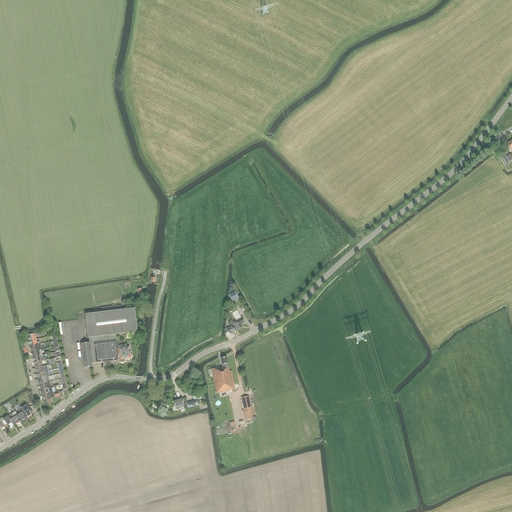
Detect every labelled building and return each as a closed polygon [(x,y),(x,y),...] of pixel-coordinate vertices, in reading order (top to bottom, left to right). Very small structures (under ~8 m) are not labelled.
[(232,302),(236,300),(238,299),(235,292),(229,295),(232,302)] [(117,356),(118,356),(115,335),(137,332),(135,308),(126,309),(126,305),(100,308),(100,312),(85,314),(88,338),(89,338),(89,343),(81,344),(84,368),(92,367),(92,363),(96,362),(96,363),(118,360),(117,356)] [(234,324),(237,329),(241,327),(242,326),(241,324),(244,322),(237,311),(232,313),(236,321),(233,323),(234,324)] [(227,329),(229,332),(230,334),(236,330),(234,325),(234,324),(233,323),(232,320),(231,320),(230,322),(229,323),(229,324),(229,325),(229,326),(230,327),(227,329)] [(29,341),(36,339),(35,334),(38,334),(37,330),(29,332),(30,335),(27,335),(29,341)] [(117,356),(118,360),(120,360),(120,362),(121,363),(124,362),(125,361),(125,359),(131,359),(131,358),(132,357),(132,355),(130,354),(129,347),(127,347),(127,345),(118,346),(119,356),(118,356),(117,356)] [(41,361),(44,360),(44,359),(45,359),(44,355),(42,355),(33,357),(34,363),(41,361)] [(229,371),(226,357),(221,358),(222,367),(212,369),(216,393),(229,391),(228,390),(235,389),(231,371),(229,371)] [(49,394),(42,395),(44,405),(45,406),(46,407),(49,406),(49,405),(49,403),(51,402),(49,394)] [(244,412),(251,410),(249,396),(241,398),(244,412)] [(184,407),(186,407),(185,403),(187,403),(185,398),(173,402),(175,408),(176,409),(177,410),(179,409),(179,408),(184,407)] [(188,409),(195,407),(195,405),(197,405),(195,400),(186,403),(187,408),(188,408),(188,409)] [(32,414),(27,405),(21,408),(23,412),(26,417),(32,414)] [(26,417),(23,412),(22,412),(21,410),(18,411),(20,414),(18,415),(17,415),(21,421),(26,417)] [(12,419),(11,419),(15,425),(21,421),(17,415),(18,415),(15,411),(14,412),(10,415),(12,419)] [(15,425),(11,419),(8,416),(3,419),(9,428),(15,425)]
